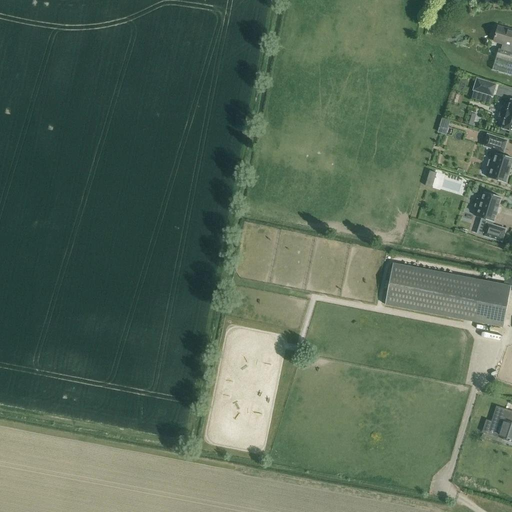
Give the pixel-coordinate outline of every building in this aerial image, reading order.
[(496,58),(493,70),(511,76),(511,53),(511,54),(511,53),(511,29),(498,26),(493,43),(503,45),(501,50),(499,49),(497,56),(496,58)] [(446,41),(455,44),(458,36),(448,33),(446,41)] [(476,79),(473,91),(493,97),(497,85),(476,79)] [(502,107),(499,117),(501,118),(505,119),(501,130),(511,132),(511,100),(508,109),(504,108),(502,107)] [(487,134),(483,147),(496,151),(493,162),(493,164),(490,170),(490,171),(488,179),(507,184),(511,166),(511,158),(502,156),(503,153),(504,153),(508,140),(487,134)] [(478,210),(476,217),(482,219),(482,221),(490,223),(490,225),(489,226),(485,238),(502,244),(506,230),(493,226),(494,223),(495,223),(501,199),(501,198),(484,193),(481,201),(481,203),(480,206),(479,209),(478,210)] [(394,264),(386,305),(463,320),(480,324),(498,327),(504,328),(505,320),(511,287),(511,278),(506,277),(506,276),(495,274),(495,273),(493,273),(493,274),(492,279),(505,282),(504,286),(480,281),(394,264)] [(503,418),(495,415),(492,423),(502,426),(498,437),(504,439),(503,441),(509,443),(509,441),(511,441),(511,423),(502,420),(503,418)]
